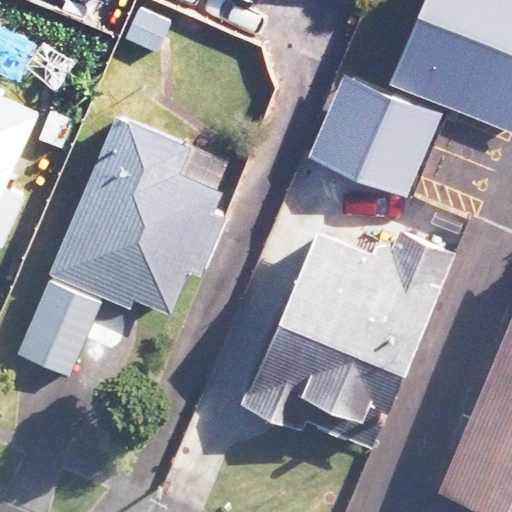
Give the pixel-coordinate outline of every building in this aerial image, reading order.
[(180,11),(150,0),(136,0),(121,42),(163,57),(180,11)] [(511,134),(511,0),(424,0),(390,84),(511,134)] [(405,200),(440,117),(343,75),(307,159),(405,200)] [(0,177),(24,92),(0,85),(0,177)] [(91,108),(53,91),(30,141),(68,158),(91,108)] [(47,274),(14,354),(68,376),(100,298),(125,308),(129,298),(165,313),(182,273),(196,279),(222,217),(208,211),(217,189),(174,171),(185,144),(108,113),(43,272),(47,274)] [(370,253),(317,231),(247,397),(243,406),(266,420),(304,431),(308,422),(372,449),(454,253),(403,232),(397,248),(376,239),(370,253)] [(511,511),(511,325),(436,495),(475,511),(511,511)]
